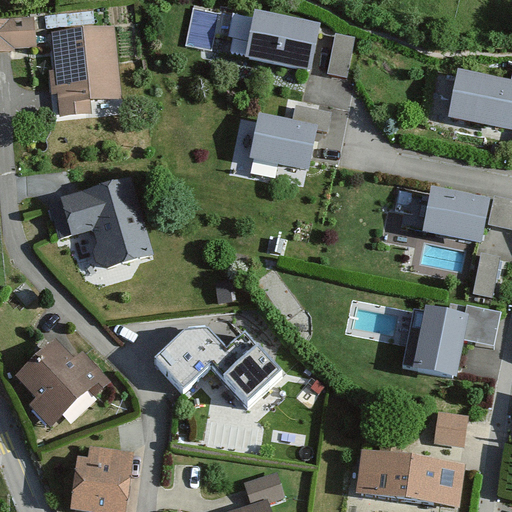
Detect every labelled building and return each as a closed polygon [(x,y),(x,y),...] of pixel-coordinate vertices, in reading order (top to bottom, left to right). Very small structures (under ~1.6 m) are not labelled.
[(320,25),(254,13),(246,59),(312,71),(320,25)] [(236,19),(220,16),(216,33),(233,37),(236,19)] [(0,25),(0,52),(36,48),(33,21),(0,25)] [(112,31),(51,37),(59,120),(91,117),(90,103),(119,101),(112,31)] [(355,42),(336,38),(328,77),(347,81),(355,42)] [(511,89),(511,90),(459,80),(451,123),(511,134),(511,127),(511,89)] [(296,109),(292,129),(316,133),(327,136),(331,116),(296,109)] [(292,129),(261,123),(253,163),(309,174),(316,133),(292,129)] [(129,185),(62,205),(72,240),(98,232),(109,269),(150,257),(129,185)] [(488,201),(433,190),(425,232),(480,243),(488,201)] [(511,203),(495,200),(489,228),(511,232),(511,203)] [(500,261),(483,258),(474,297),(492,301),(500,261)] [(229,284),(216,287),(220,306),(232,304),(229,284)] [(426,317),(415,376),(456,384),(464,343),(494,349),(500,317),(468,311),(465,325),(426,317)] [(189,335),(155,367),(183,396),(210,371),(248,410),(280,380),(244,342),(227,357),(205,334),(189,335)] [(56,347),(19,382),(40,404),(33,410),(51,429),(89,393),(95,399),(109,386),(82,357),(73,366),(56,347)] [(467,421),(440,417),(436,445),(463,449),(467,421)] [(89,468),(81,467),(76,511),(82,511),(119,511),(127,457),(91,452),(89,468)] [(363,458),(357,498),(457,511),(463,472),(363,458)] [(254,511),(266,511),(266,508),(284,502),(277,480),(249,490),(256,511),(254,511)]
